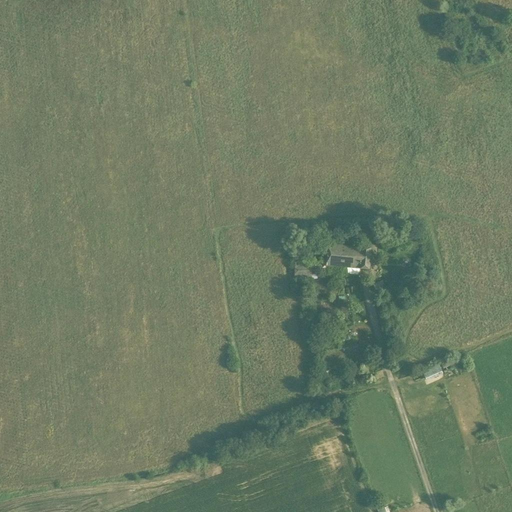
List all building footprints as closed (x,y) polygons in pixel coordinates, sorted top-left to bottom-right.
[(327,266),(360,269),(369,270),(371,249),(329,245),(327,266)] [(295,280),(312,280),(311,263),(294,263),(295,280)] [(387,293),(382,281),(373,285),(378,297),(387,293)] [(426,382),(443,374),(438,365),(422,372),(426,382)] [(389,511),(387,507),(386,508),(383,500),(375,503),(378,511),(377,511),(389,511)]
